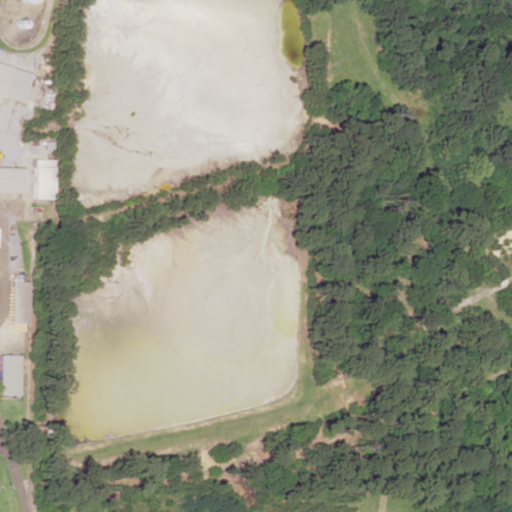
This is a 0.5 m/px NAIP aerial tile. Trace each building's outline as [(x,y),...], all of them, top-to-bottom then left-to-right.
[(26,74),(0,65),(0,98),(17,103),(26,74)] [(50,160),(30,159),(29,199),(49,199),(50,160)] [(19,168),(0,167),(0,192),(19,193),(19,168)] [(6,323),(23,323),(24,282),(7,282),(6,323)] [(17,356),(0,355),(0,395),(16,396),(17,356)]
